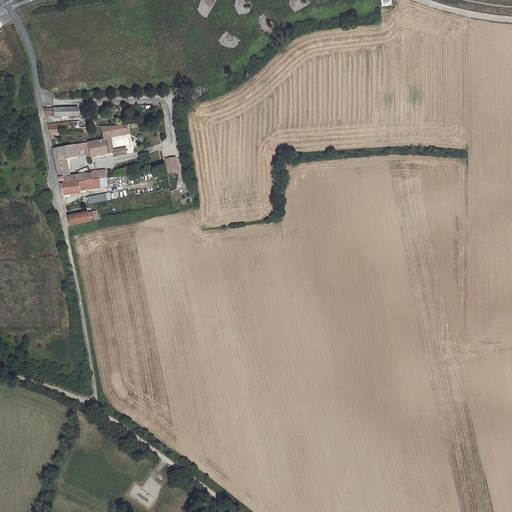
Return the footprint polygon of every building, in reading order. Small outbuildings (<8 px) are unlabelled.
[(78,107),(53,108),(54,114),(54,116),(78,116),(78,107)] [(53,108),(44,109),(44,113),(46,117),(53,117),(53,108)] [(126,125),(101,127),(104,139),(107,138),(110,138),(128,134),(126,125)] [(110,138),(107,138),(110,153),(112,153),(112,154),(126,152),(125,147),(113,150),(110,138)] [(104,139),(87,142),(90,156),(107,153),(104,139)] [(87,142),(79,144),(80,150),(85,149),(86,157),(90,156),(87,142)] [(65,167),(63,158),(79,156),(78,150),(77,144),(52,149),(57,172),(69,171),(67,166),(65,167)] [(175,157),(165,159),(169,178),(179,176),(175,157)] [(99,179),(106,178),(105,170),(91,172),(91,173),(92,180),(99,179)] [(70,176),(58,177),(59,181),(61,181),(61,182),(85,179),(85,174),(70,176)] [(99,179),(100,188),(108,187),(106,178),(99,179)] [(99,179),(78,182),(79,191),(100,188),(99,179)] [(78,182),(60,184),(62,193),(79,191),(78,182)] [(99,194),(87,196),(88,204),(100,202),(99,194)] [(96,211),(87,213),(89,222),(98,220),(96,211)] [(87,212),(67,216),(69,225),(89,222),(87,213),(87,212)]
